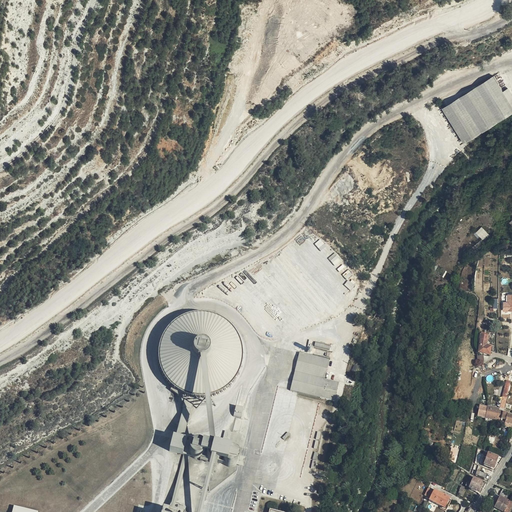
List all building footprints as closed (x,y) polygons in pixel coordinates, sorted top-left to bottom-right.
[(511,119),(511,111),(494,83),(442,117),(465,151),(511,119)] [(482,226),(476,232),(485,240),(491,234),(482,226)] [(332,260),(336,267),(342,263),(337,256),(332,260)] [(345,285),(351,289),(354,284),(348,280),(345,285)] [(213,402),(227,407),(234,402),(242,393),(245,384),(248,375),(247,365),(244,353),(241,346),(233,337),(226,331),(218,327),(210,325),(202,324),(192,325),(181,329),(175,332),(168,339),(165,345),(158,356),(156,363),(156,373),(157,382),(158,384),(166,386),(193,394),(213,402)] [(485,335),(483,341),(488,343),(487,348),(494,350),(494,347),(495,341),(490,340),(492,330),(485,329),(484,334),(485,335)] [(165,345),(168,339),(166,341),(161,348),(158,355),(158,356),(165,345)] [(297,385),(326,391),(331,370),(302,364),(297,385)] [(223,410),(227,407),(213,402),(193,394),(166,386),(158,384),(160,391),(167,400),(175,407),(181,411),(184,413),(188,414),(192,415),(199,416),(208,415),(215,413),(223,410)] [(341,394),(326,391),(297,385),(292,404),(337,414),(341,394)] [(489,412),(491,402),(484,400),(481,411),(489,412)] [(502,406),(503,406),(504,405),(491,402),(489,412),(497,414),(499,415),(500,415),(502,406)] [(511,409),(510,409),(511,408),(503,406),(502,406),(500,415),(505,416),(505,417),(509,418),(508,421),(511,422),(511,409)] [(183,456),(192,415),(188,414),(184,413),(175,454),(183,456)] [(217,477),(226,479),(225,478),(225,477),(224,475),(224,474),(225,472),(225,471),(227,469),(228,468),(229,467),(231,467),(233,467),(235,467),(237,468),(238,470),(239,471),(240,473),(240,474),(240,476),(239,477),(238,479),(237,480),(236,481),(239,482),(244,459),(241,459),(244,449),(224,445),(220,464),(221,466),(222,468),(222,470),(222,472),(222,473),(221,475),(219,476),(217,477)] [(492,449),(487,460),(497,463),(501,452),(492,449)] [(168,467),(191,472),(190,471),(190,469),(189,468),(189,467),(190,465),(191,463),(192,461),(193,461),(194,460),(196,459),(183,456),(175,454),(171,454),(168,467)] [(198,459),(196,459),(194,460),(193,461),(192,461),(191,463),(190,465),(189,467),(189,468),(190,469),(190,471),(191,472),(193,473),(196,474),(198,474),(200,474),(202,473),(203,471),(204,469),(205,467),(205,465),(204,464),(203,462),(202,461),(201,460),(200,460),(199,459),(198,459)] [(205,465),(205,467),(204,469),(203,471),(202,473),(200,474),(209,476),(208,475),(208,473),(207,471),(207,468),(208,467),(209,465),(210,464),(212,463),(202,461),(203,462),(204,464),(205,465)] [(214,462),(212,463),(210,464),(209,465),(208,467),(207,468),(207,471),(208,473),(208,475),(209,476),(211,477),(213,478),(215,478),(217,477),(219,476),(221,475),(222,473),(222,472),(222,470),(222,468),(221,466),(220,464),(218,463),(216,463),(214,462)] [(234,482),(236,481),(237,480),(238,479),(239,477),(240,476),(240,474),(240,473),(239,471),(238,470),(237,468),(235,467),(233,467),(231,467),(229,467),(228,468),(227,469),(225,471),(225,472),(224,474),(224,475),(225,477),(225,478),(226,479),(227,480),(229,481),(231,482),(232,482),(234,482)] [(473,484),(485,488),(487,483),(489,479),(474,473),(473,474),(472,478),(475,479),(473,484)] [(433,494),(433,495),(445,501),(449,502),(453,494),(453,493),(437,486),(432,484),(429,490),(431,491),(430,493),(433,494)] [(455,495),(453,494),(449,502),(445,501),(444,503),(450,505),(455,495)] [(495,508),(503,511),(504,511),(507,507),(509,502),(500,497),(495,508)]
